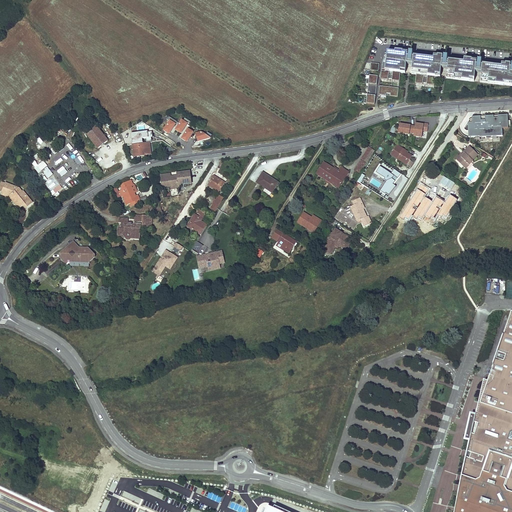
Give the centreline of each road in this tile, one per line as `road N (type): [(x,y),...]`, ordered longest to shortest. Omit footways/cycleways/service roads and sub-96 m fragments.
road 1 (tertiary): [(2,270),(44,222),(144,165),(302,141),(394,112),(511,101)]
road 2 (unclassified): [(228,465),(162,463),(136,453),(106,423),(66,353),(16,323)]
road 3 (unclassified): [(407,511),(353,503),(250,467)]
